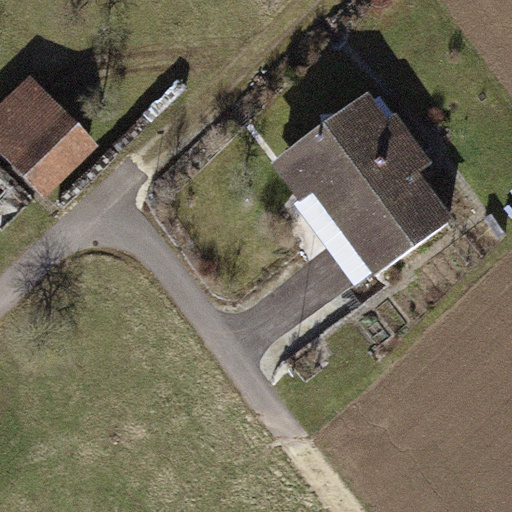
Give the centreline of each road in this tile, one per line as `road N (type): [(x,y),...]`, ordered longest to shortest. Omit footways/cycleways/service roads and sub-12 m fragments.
road 1 (residential): [(0,315),(61,252),(134,238),(352,497)]
road 2 (track): [(61,252),(330,0)]
